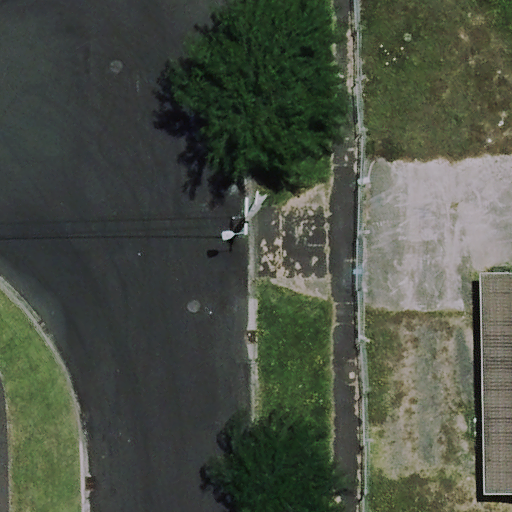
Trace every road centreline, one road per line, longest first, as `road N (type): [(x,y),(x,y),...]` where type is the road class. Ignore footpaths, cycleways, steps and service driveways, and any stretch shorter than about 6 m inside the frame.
road 1 (residential): [(170,511),(167,202),(123,90)]
road 2 (residential): [(0,99),(123,90)]
